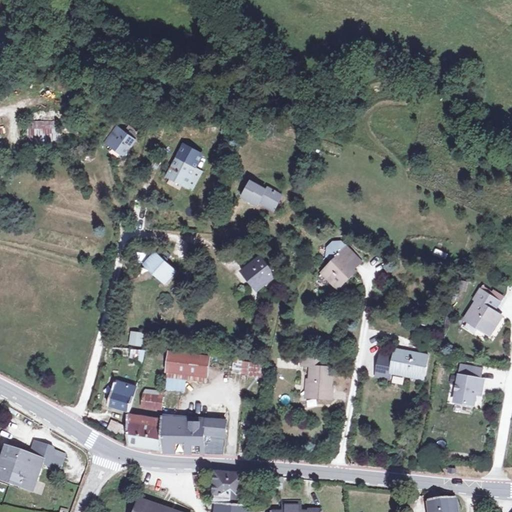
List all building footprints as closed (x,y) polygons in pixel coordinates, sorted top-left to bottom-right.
[(28,121),(28,142),(57,142),(56,120),(28,121)] [(138,133),(129,127),(113,149),(122,155),(138,133)] [(231,131),(221,128),(219,135),(229,138),(231,131)] [(191,168),(178,162),(169,179),(182,185),(191,168)] [(244,192),(259,201),(261,198),(275,207),(283,195),(269,186),(267,189),(252,180),(244,192)] [(261,198),(259,201),(256,210),(275,207),(261,198)] [(332,279),(330,281),(337,289),(355,271),(351,268),(353,266),(355,268),(362,262),(342,243),(335,243),(329,248),(327,257),(333,262),(324,272),(332,279)] [(158,256),(150,264),(162,277),(171,269),(158,256)] [(273,279),(260,263),(246,274),(259,290),(273,279)] [(162,277),(150,264),(146,267),(161,283),(173,272),(171,269),(162,277)] [(326,285),(330,281),(332,279),(324,272),(318,278),(326,285)] [(459,289),(466,290),(468,281),(461,280),(459,289)] [(496,302),(481,292),(475,302),(477,303),(466,321),(490,337),(502,319),(490,311),(496,302)] [(130,329),(129,343),(143,345),(144,331),(130,329)] [(129,358),(143,361),(145,349),(131,346),(129,358)] [(427,354),(397,348),(395,358),(382,355),(379,366),(377,375),(391,377),(392,372),(423,378),(427,354)] [(207,377),(211,357),(170,352),(167,372),(207,377)] [(316,392),(315,400),(332,401),(333,392),(331,392),(333,369),(320,368),(321,361),(303,359),(302,368),(311,369),(310,383),(310,392),(316,392)] [(232,360),(232,373),(265,375),(266,362),(232,360)] [(482,371),(462,368),(460,377),(459,377),(454,404),(473,407),(477,389),(479,389),(481,381),(480,381),(482,371)] [(241,378),(239,389),(247,390),(249,379),(241,378)] [(129,412),(136,387),(115,381),(108,405),(129,412)] [(306,399),(315,400),(316,392),(310,392),(310,383),(307,382),(306,399)] [(163,410),(165,394),(160,394),(160,397),(143,396),(142,408),(163,410)] [(163,449),(163,453),(206,454),(205,425),(224,426),(224,412),(187,409),(187,418),(162,416),(162,420),(163,449)] [(128,415),(128,445),(146,447),(163,449),(162,420),(128,415)] [(110,419),(107,428),(120,432),(123,423),(110,419)] [(260,437),(261,429),(254,428),(253,436),(260,437)] [(31,458),(7,450),(3,462),(5,463),(1,476),(22,483),(20,487),(32,491),(41,465),(60,471),(66,456),(53,452),(54,449),(36,443),(31,458)] [(213,504),(216,504),(248,504),(248,501),(245,501),(245,496),(242,496),(243,474),(215,472),(213,495),(214,495),(213,504)] [(22,483),(1,476),(0,479),(20,487),(22,483)] [(284,478),(268,477),(267,488),(283,488),(284,478)] [(458,511),(456,496),(440,499),(440,492),(428,491),(428,500),(426,501),(428,511),(458,511)] [(175,511),(139,500),(134,511),(175,511)] [(322,511),(307,511),(300,511),(300,502),(283,502),(283,504),(279,504),(279,511),(322,511)]
